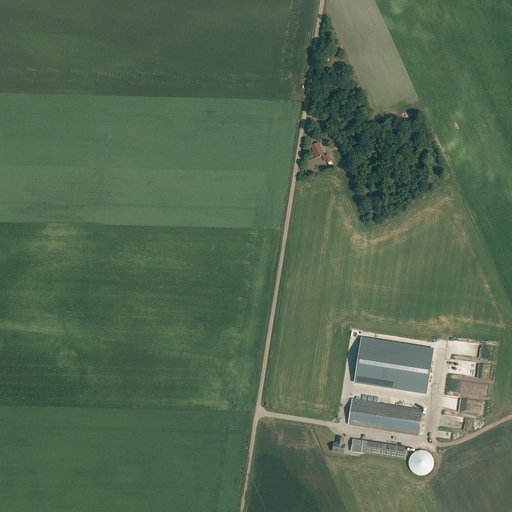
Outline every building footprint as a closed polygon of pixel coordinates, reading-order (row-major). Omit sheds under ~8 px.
[(325,163),(327,162),(329,167),(333,165),(328,154),(324,155),(318,142),(311,145),(312,149),(312,150),(316,158),(322,156),(325,163)] [(362,338),(355,382),(427,394),(434,350),(362,338)] [(348,424),(419,435),(423,411),(352,400),(348,424)] [(332,451),(343,453),(345,445),(343,445),(344,438),(338,437),(337,444),(334,443),(332,451)] [(351,451),(366,454),(367,442),(353,440),(351,451)] [(366,454),(405,460),(407,448),(367,442),(366,454)] [(411,473),(430,474),(431,470),(430,470),(430,467),(429,467),(429,465),(412,463),(411,473)]
